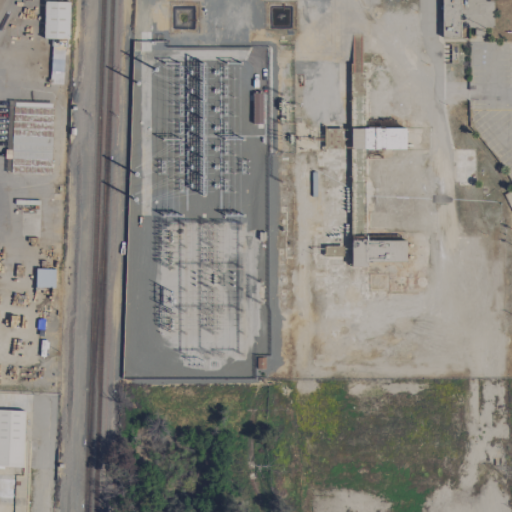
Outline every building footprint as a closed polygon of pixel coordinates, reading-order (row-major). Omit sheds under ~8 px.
[(440,0),(441,39),(459,39),(459,28),(492,28),(492,1),(483,1),(483,0),(440,0)] [(69,3),(44,2),(43,39),(68,39),(69,3)] [(11,175),(51,176),(53,104),(12,103),(11,175)] [(405,149),(405,128),(350,128),(351,150),(405,149)] [(324,149),(342,149),(341,138),(324,139),(324,149)] [(406,262),(406,241),(366,241),(366,236),(350,236),(351,268),(366,267),(366,262),(406,262)] [(342,247),(324,247),(324,255),(342,255),(342,247)] [(0,466),(23,467),(24,411),(0,410),(0,466)] [(1,492),(12,492),(13,476),(1,475),(1,492)]
